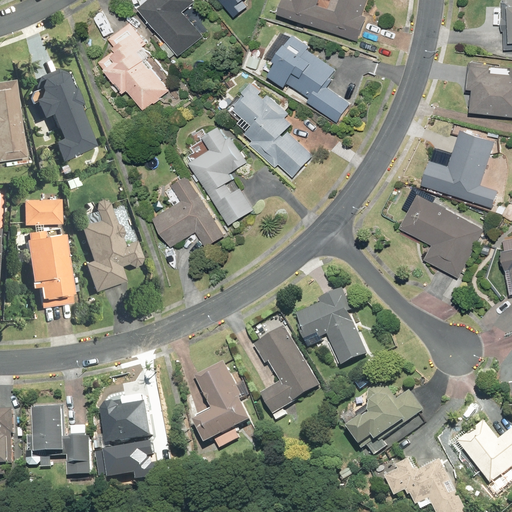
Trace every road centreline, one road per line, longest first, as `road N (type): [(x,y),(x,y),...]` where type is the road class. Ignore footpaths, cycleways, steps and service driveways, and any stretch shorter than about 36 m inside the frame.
road 1 (residential): [(0,362),(104,350),(197,319),(328,229)]
road 2 (residential): [(328,229),(407,101),(431,0)]
road 3 (residential): [(459,351),(413,317),(328,229)]
